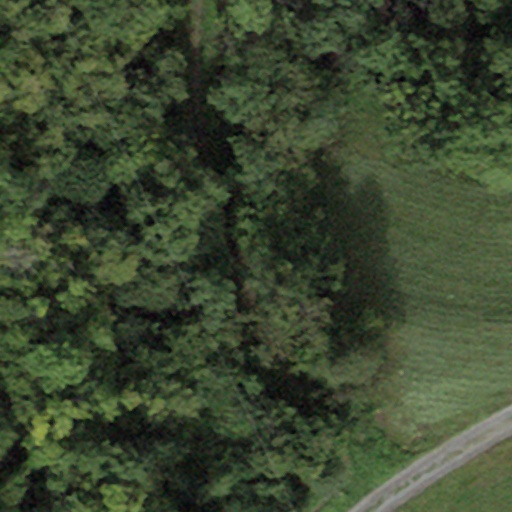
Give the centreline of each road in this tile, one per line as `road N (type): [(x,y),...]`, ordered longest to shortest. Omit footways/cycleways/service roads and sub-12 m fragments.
road 1 (track): [(342,457),(277,358),(226,243),(193,115),(199,0)]
road 2 (track): [(370,511),(395,488),(511,424)]
